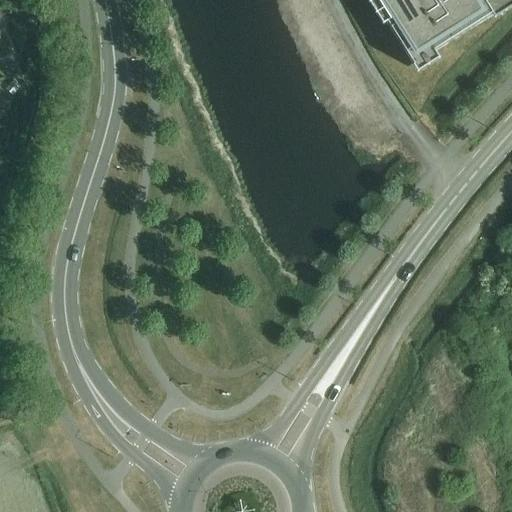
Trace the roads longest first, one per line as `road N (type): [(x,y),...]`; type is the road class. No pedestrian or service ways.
road 1 (tertiary): [(74,353),(66,265),(114,88),(104,0)]
road 2 (secondary): [(294,480),(373,325),(463,187)]
road 3 (secondary): [(463,187),(256,453)]
road 4 (tertiary): [(74,353),(99,419),(181,498)]
road 5 (tertiary): [(209,460),(128,412),(74,353)]
